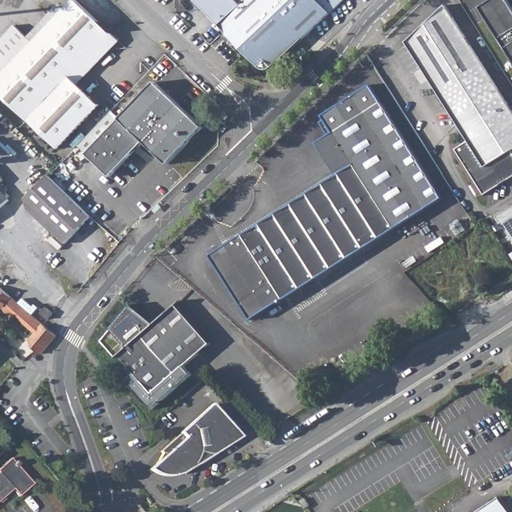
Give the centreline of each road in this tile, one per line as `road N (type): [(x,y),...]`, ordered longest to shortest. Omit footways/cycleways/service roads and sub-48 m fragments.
road 1 (residential): [(100,503),(62,387),(65,351),(169,222),(270,127)]
road 2 (primary): [(511,311),(208,505)]
road 3 (primary): [(229,511),(511,334)]
road 4 (unknown): [(370,15),(477,201),(511,197)]
road 5 (residential): [(135,0),(270,127)]
road 6 (residential): [(270,127),(386,0)]
